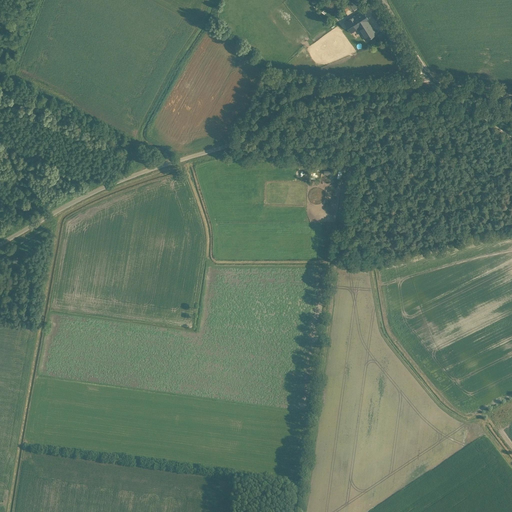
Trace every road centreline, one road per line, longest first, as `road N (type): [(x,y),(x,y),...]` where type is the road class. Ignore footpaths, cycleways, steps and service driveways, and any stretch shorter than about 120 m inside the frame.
road 1 (unclassified): [(0,243),(103,186),(235,142),(300,94),(428,76)]
road 2 (track): [(303,511),(342,188),(371,129),(410,83)]
